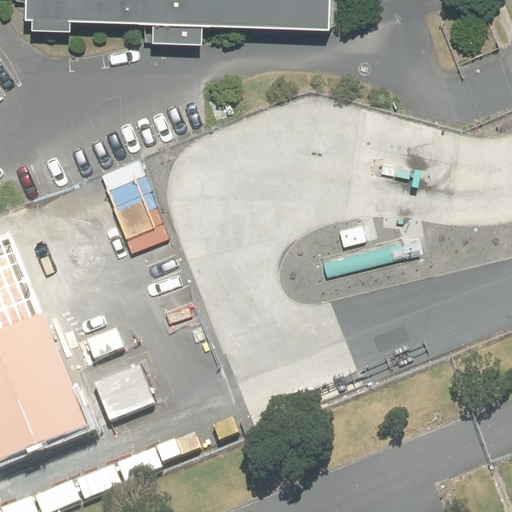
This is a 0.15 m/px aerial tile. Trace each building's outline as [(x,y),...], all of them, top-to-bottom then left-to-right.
[(347,0),(47,0),(46,30),(346,43),(347,0)] [(404,237),(327,257),(331,273),(408,253),(404,237)] [(37,275),(23,244),(0,254),(0,286),(2,290),(37,275)] [(56,315),(0,338),(0,469),(4,480),(107,438),(56,315)] [(147,368),(98,386),(112,424),(161,406),(147,368)] [(47,511),(51,511),(45,495),(15,508),(16,511),(47,511)]
